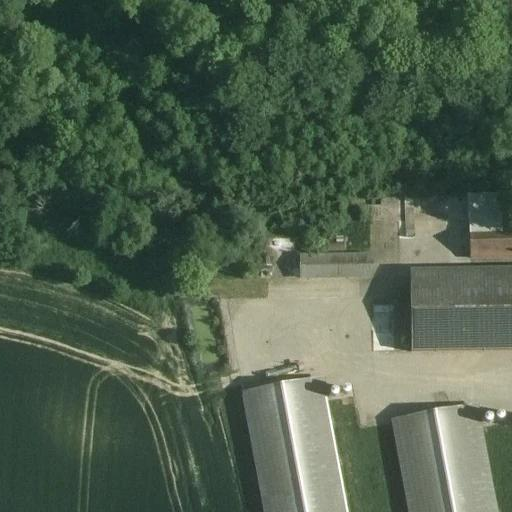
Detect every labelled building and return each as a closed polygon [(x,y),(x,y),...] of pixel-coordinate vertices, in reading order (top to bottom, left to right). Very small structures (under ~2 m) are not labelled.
[(511,219),(501,219),(481,220),(482,231),(468,231),(469,260),(511,259),(511,219)] [(371,258),(299,259),(299,280),(372,279),(371,258)] [(511,287),(410,289),(409,354),(511,351),(511,287)] [(404,354),(403,306),(371,307),(372,355),(404,354)] [(342,511),(317,382),(246,399),(266,511),(342,511)] [(490,511),(472,409),(396,423),(412,511),(490,511)]
